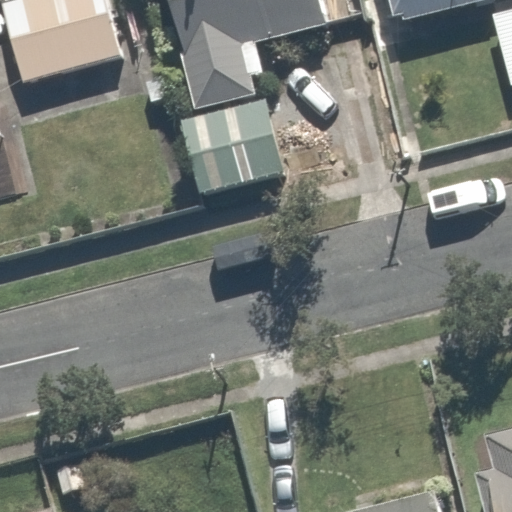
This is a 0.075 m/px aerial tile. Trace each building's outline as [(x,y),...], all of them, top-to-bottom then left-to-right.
[(2,0),(28,96),(156,62),(139,0),(2,0)] [(334,0),(169,0),(202,119),(279,98),(265,46),(342,25),(334,0)] [(511,0),(398,0),(407,34),(508,8),(511,22),(511,0)] [(511,511),(511,433),(496,437),(506,476),(486,481),(493,511),(511,511)] [(456,511),(453,498),(402,511),(456,511)]
